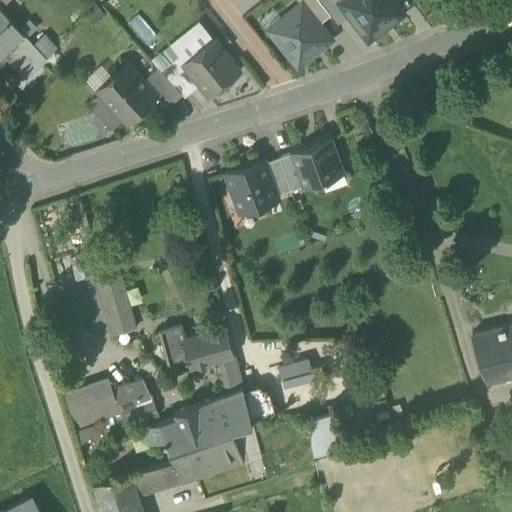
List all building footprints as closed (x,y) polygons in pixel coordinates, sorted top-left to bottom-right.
[(302,1),(319,23),(330,14),(319,0),(298,0),(300,2),(302,1)] [(319,0),(330,14),(337,24),(348,15),(339,3),(341,1),(340,0),(319,0)] [(341,0),(341,1),(339,3),(348,15),(365,37),(386,22),(388,25),(404,13),(394,0),(341,0)] [(268,31),(296,66),(318,48),(319,50),(332,39),(319,23),(302,1),(300,2),(283,16),(281,18),(283,20),(268,31)] [(0,28),(11,19),(0,6),(0,28)] [(259,19),(267,29),(281,18),(283,16),(275,7),(259,19)] [(267,29),(268,31),(283,20),(281,18),(267,29)] [(0,54),(1,53),(6,49),(24,33),(11,19),(0,28),(0,54)] [(33,43),(24,33),(6,49),(15,58),(10,63),(24,78),(46,58),(45,57),(33,43)] [(33,43),(45,57),(56,48),(43,34),(33,43)] [(200,84),(209,95),(239,71),(213,39),(184,63),(200,84)] [(298,67),(319,50),(318,48),(296,66),(298,67)] [(6,49),(1,53),(10,63),(15,58),(6,49)] [(182,94),(185,96),(200,84),(184,63),(179,55),(160,70),(182,94)] [(99,92),(126,123),(158,94),(144,80),(127,61),(111,76),(111,82),(99,92)] [(85,78),(96,89),(111,76),(100,64),(85,78)] [(161,91),(172,103),(182,94),(160,70),(158,67),(144,80),(158,94),(161,91)] [(111,82),(111,76),(96,89),(99,92),(111,82)] [(0,98),(0,111),(1,113),(18,99),(10,90),(0,98)] [(344,173),(331,137),(290,152),(291,153),(303,187),(321,181),(344,173)] [(291,153),(278,157),(291,191),(303,187),(291,153)] [(278,157),(263,163),(276,196),(291,191),(278,157)] [(241,211),(276,198),(276,196),(263,163),(263,160),(227,173),(241,211)] [(348,185),(344,173),(321,181),(325,193),(348,185)] [(99,282),(113,333),(134,327),(120,277),(99,282)] [(511,322),(471,334),(486,382),(511,375),(511,322)] [(222,378),(226,393),(242,387),(240,379),(239,374),(226,326),(185,337),(181,323),(170,326),(167,331),(159,333),(170,373),(219,360),(222,378)] [(281,378),(282,378),(311,370),(308,358),(277,366),(281,378)] [(314,369),(311,370),(282,378),(284,385),(317,376),(314,369)] [(143,380),(111,388),(120,413),(138,407),(143,421),(159,416),(151,398),(143,380)] [(243,389),(252,423),(274,417),(268,393),(257,385),(243,389)] [(226,393),(198,404),(210,437),(232,429),(252,424),(252,423),(243,389),(242,387),(226,393)] [(76,428),(120,413),(111,388),(67,400),(76,428)] [(170,450),(210,437),(198,404),(173,412),(175,417),(145,427),(150,444),(164,440),(165,441),(166,440),(170,450)] [(335,413),(307,420),(313,456),(342,453),(335,413)] [(242,459),(242,461),(261,454),(252,424),(232,429),(242,459)] [(242,459),(232,429),(210,437),(170,450),(173,459),(180,480),(239,460),(240,462),(242,461),(242,459)] [(173,459),(129,472),(137,494),(180,480),(173,459)] [(142,511),(137,494),(129,472),(92,482),(102,511),(142,511)] [(39,511),(32,496),(0,511),(39,511)]
